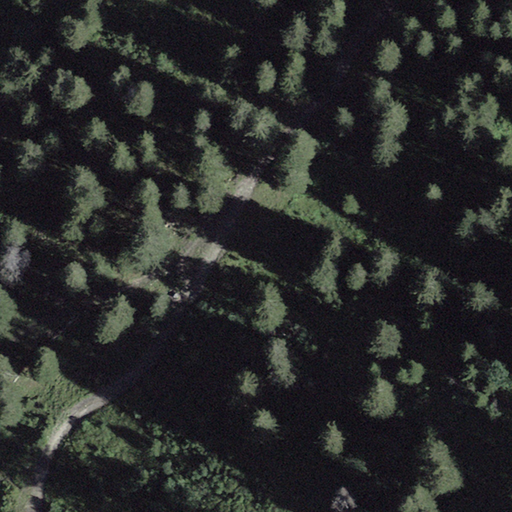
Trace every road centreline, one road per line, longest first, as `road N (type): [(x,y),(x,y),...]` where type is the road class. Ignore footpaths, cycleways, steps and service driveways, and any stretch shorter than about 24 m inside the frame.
road 1 (track): [(376,0),(251,174),(141,362)]
road 2 (track): [(141,362),(61,418),(23,477),(29,511)]
